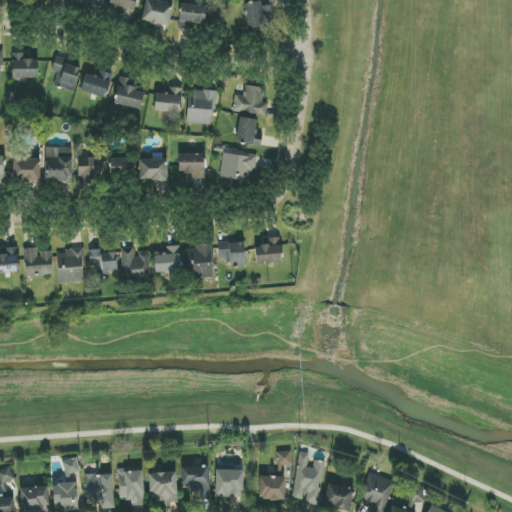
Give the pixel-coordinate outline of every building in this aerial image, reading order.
[(104,0),(92,0),(91,5),(102,8),(104,0)] [(137,0),(110,0),(108,8),(133,15),(137,0)] [(146,0),(141,21),(168,27),(173,4),(153,0),(146,0)] [(264,13),(270,12),(268,1),(245,4),(248,29),(266,27),(264,13)] [(191,30),(191,24),(205,24),(206,6),(180,5),(179,29),(191,30)] [(13,53),(13,83),(27,83),(27,78),(39,78),(38,60),(27,60),(27,53),(13,53)] [(66,64),(67,60),(56,56),(51,72),(58,73),(54,86),(74,92),(81,68),(66,64)] [(86,74),(81,91),(106,99),(113,75),(99,70),(97,77),(86,74)] [(115,105),(141,109),(144,93),(132,91),(134,79),(120,77),(115,105)] [(265,89),(245,86),(243,96),(235,95),(233,111),(266,116),(268,103),(263,102),(265,89)] [(155,94),(154,112),(181,114),(182,88),(165,87),(165,94),(155,94)] [(213,91),(188,90),(187,124),(212,125),(213,91)] [(237,144),(260,146),(261,140),(255,140),(256,119),(239,118),(237,144)] [(72,148),(45,148),(44,181),(72,181),(72,148)] [(224,152),(220,178),(250,182),(251,171),(255,171),(257,157),(224,152)] [(179,174),(195,174),(195,179),(205,179),(204,154),(179,155),(179,174)] [(102,176),(102,157),(78,157),(78,184),(86,184),(86,181),(91,181),(91,177),(102,176)] [(132,158),(110,158),(110,174),(132,174),(132,158)] [(13,181),(40,182),(40,159),(13,159),(13,181)] [(167,159),(140,160),(140,182),(168,182),(167,159)] [(270,245),(255,246),(256,264),(282,263),(281,237),(269,238),(270,245)] [(245,242),(218,243),(219,259),(229,259),(229,267),(246,267),(245,242)] [(187,250),(188,279),(213,278),(212,244),(195,245),(195,249),(187,250)] [(167,246),(167,255),(155,255),(155,272),(180,272),(179,246),(167,246)] [(8,248),(9,255),(0,255),(0,273),(19,273),(17,247),(8,248)] [(52,251),(38,252),(38,248),(24,249),(25,276),(53,275),(52,251)] [(122,248),(123,278),(149,278),(148,252),(136,252),(136,248),(122,248)] [(65,249),(65,254),(57,254),(59,284),(84,283),(83,249),(65,249)] [(117,271),(116,252),(102,253),(102,249),(89,250),(90,264),(96,264),(97,272),(117,271)] [(291,452),(277,452),(278,468),(292,467),(291,452)] [(292,498),(305,500),(305,502),(319,504),(325,462),(311,460),(311,454),(298,452),(292,498)] [(181,467),(182,491),(196,490),(196,500),(210,500),(209,466),(181,467)] [(119,500),(131,499),(131,506),(144,506),(143,468),(118,469),(119,500)] [(215,495),(242,496),(243,470),(216,470),(215,495)] [(177,501),(176,473),(149,473),(150,502),(177,501)] [(85,475),(86,504),(98,504),(99,509),(114,508),(113,474),(85,475)] [(285,477),(259,476),(259,500),(285,500),(285,477)] [(389,508),(390,477),(364,476),(363,507),(389,508)] [(322,505),(347,511),(355,489),(329,482),(322,505)] [(53,484),(54,510),(77,509),(76,483),(53,484)] [(426,489),(409,486),(406,502),(392,499),(389,511),(417,511),(418,511),(421,511),(426,489)] [(49,511),(48,487),(21,487),(21,511),(49,511)]
